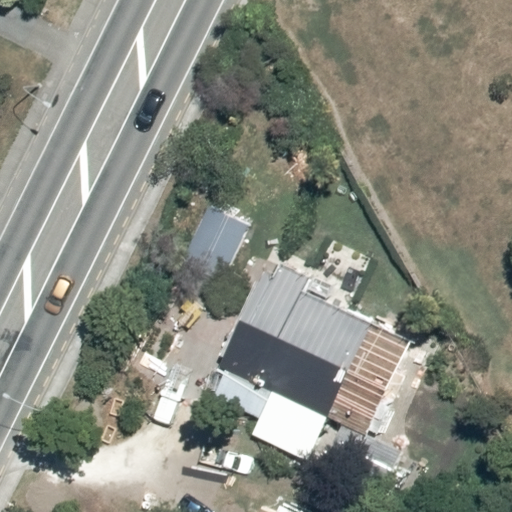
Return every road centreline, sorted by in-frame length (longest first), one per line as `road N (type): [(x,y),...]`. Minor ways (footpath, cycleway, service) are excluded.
road 1 (secondary): [(201,0),(0,408)]
road 2 (secondary): [(0,279),(137,0)]
